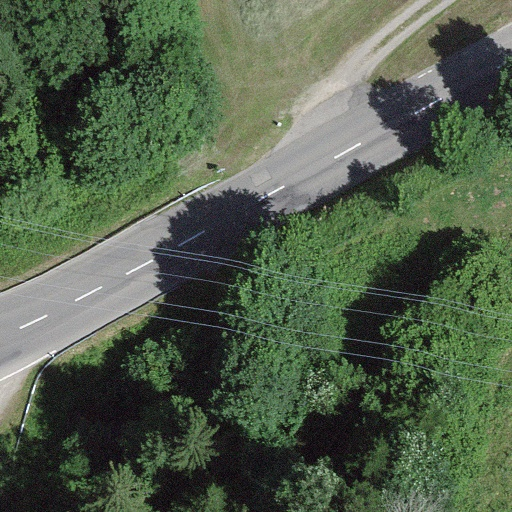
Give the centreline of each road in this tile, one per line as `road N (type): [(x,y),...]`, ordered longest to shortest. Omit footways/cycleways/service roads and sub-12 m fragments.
road 1 (primary): [(0,337),(511,62)]
road 2 (track): [(448,0),(351,77),(333,125),(348,152)]
